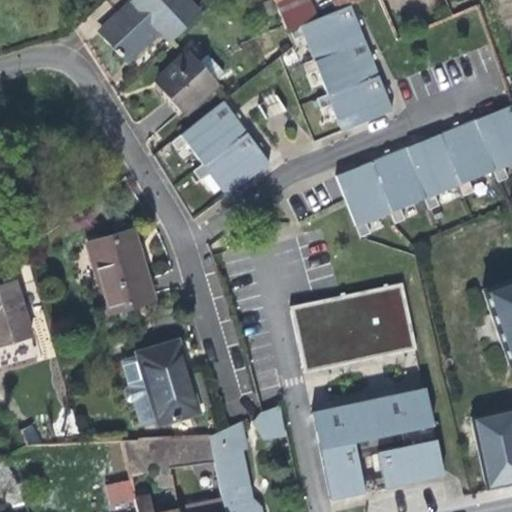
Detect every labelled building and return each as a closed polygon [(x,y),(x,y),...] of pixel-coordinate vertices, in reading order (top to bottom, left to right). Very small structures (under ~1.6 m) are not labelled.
[(159,30),(170,42),(198,16),(182,0),(135,0),(99,35),(110,47),(114,51),(112,54),(118,60),(120,56),(125,62),(159,30)] [(269,0),(287,37),(315,22),(304,0),(269,0)] [(327,0),(333,13),(359,0),(327,0)] [(356,31),(346,7),(333,13),(315,22),(287,37),(290,43),(302,38),(311,60),(299,64),(303,75),(315,70),(324,95),(314,99),(318,110),(329,106),(339,132),(389,111),(382,94),(369,63),(356,31)] [(184,55),(155,81),(169,96),(183,110),(211,82),(184,55)] [(264,98),(267,115),(282,113),(279,96),(264,98)] [(238,125),(221,103),(169,143),(175,152),(185,145),(200,165),(190,172),(198,181),(207,174),(224,196),(266,164),(258,152),(238,125)] [(511,161),(511,112),(509,104),(494,110),(469,121),(430,137),(395,151),(355,168),(333,177),(357,238),(367,234),(362,223),(387,213),(392,224),(402,220),(397,209),(422,198),(427,209),(437,205),(433,194),(457,184),(462,195),(472,191),(468,180),(493,170),(497,181),(508,177),(503,165),(511,161)] [(132,240),(123,206),(83,216),(100,281),(140,272),(132,240)] [(511,278),(480,290),(507,365),(511,363),(511,278)] [(400,283),(288,307),(301,374),(373,359),(372,351),(412,343),(400,283)] [(0,286),(0,346),(28,339),(11,284),(0,286)] [(412,343),(372,351),(373,359),(414,350),(412,343)] [(183,344),(174,346),(192,411),(201,409),(191,374),(183,344)] [(192,411),(174,346),(118,362),(125,386),(125,388),(123,388),(120,392),(123,402),(126,403),(129,403),(136,427),(166,419),(167,422),(176,420),(176,416),(192,411)] [(376,454),(381,479),(439,467),(422,389),(364,401),(376,454)] [(364,401),(343,406),(355,458),(376,454),(364,401)] [(343,406),(309,412),(327,499),(362,492),(343,406)] [(511,407),(470,417),(485,487),(511,480),(511,407)] [(282,440),(275,408),(246,420),(262,444),(282,440)] [(219,500),(221,511),(255,511),(254,505),(244,501),(234,451),(239,449),(234,423),(216,431),(206,436),(219,500)] [(154,487),(169,484),(159,438),(121,441),(125,459),(127,470),(150,466),(154,487)] [(121,441),(101,442),(106,463),(125,459),(121,441)] [(0,456),(0,455),(0,479),(8,476),(0,456)] [(439,467),(381,479),(383,488),(400,484),(441,476),(439,467)] [(174,511),(174,508),(154,511),(151,511),(148,494),(133,496),(136,511),(174,511)] [(174,508),(174,511),(221,511),(219,500),(174,508)]
